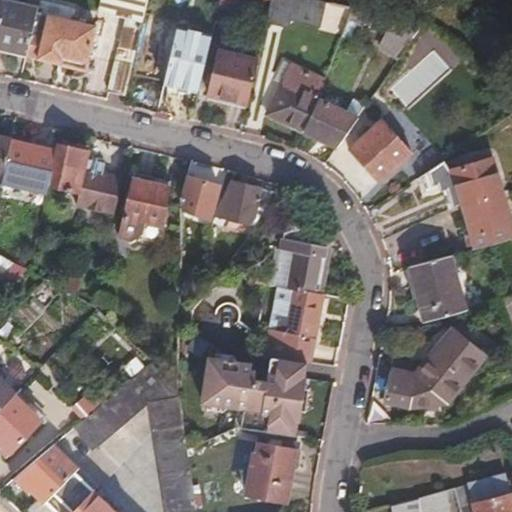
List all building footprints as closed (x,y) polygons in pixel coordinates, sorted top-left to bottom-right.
[(148,0),(101,0),(98,14),(125,20),(143,23),(148,0)] [(329,2),(320,0),(273,0),(269,17),(288,21),(289,15),(324,23),(329,2)] [(38,9),(4,1),(0,18),(0,49),(27,55),(38,9)] [(51,17),(40,59),(62,65),(64,57),(86,63),(95,28),(51,17)] [(398,57),(421,24),(396,18),(381,47),(398,57)] [(125,20),(117,49),(136,54),(143,23),(125,20)] [(177,28),(163,87),(196,95),(212,37),(177,28)] [(107,93),(125,99),(136,54),(117,49),(107,93)] [(208,98),(246,107),(257,63),(219,54),(208,98)] [(267,109),(303,130),(316,98),(324,79),(289,61),(279,76),(286,80),(267,109)] [(303,130),(335,148),(364,107),(351,100),(343,111),(316,98),(303,130)] [(379,129),(345,152),(370,188),(404,165),(379,129)] [(0,138),(0,180),(2,181),(12,141),(0,138)] [(84,164),(87,154),(87,152),(57,146),(55,152),(51,172),(48,187),(78,193),(75,204),(115,214),(125,172),(84,164)] [(127,163),(87,154),(84,164),(125,172),(127,163)] [(450,170),(460,204),(500,191),(491,158),(450,170)] [(218,182),(190,175),(184,203),(183,208),(211,213),(218,182)] [(233,178),(213,223),(220,226),(224,219),(236,225),(243,221),(249,211),(259,217),(272,196),(233,178)] [(171,189),(136,180),(123,230),(159,238),(171,189)] [(500,191),(460,204),(469,238),(509,225),(500,191)] [(278,288),(276,297),(314,291),(323,247),(314,245),(316,231),(284,224),(271,287),(278,288)] [(511,239),(511,234),(509,225),(469,238),(473,251),(497,244),(511,239)] [(0,276),(12,284),(22,267),(0,254),(0,276)] [(444,258),(404,269),(418,318),(457,308),(444,258)] [(72,264),(67,289),(68,289),(79,295),(85,267),(72,264)] [(303,359),(305,362),(318,296),(313,295),(314,291),(276,297),(276,300),(288,303),(286,310),(279,309),(277,318),(270,316),(263,352),(267,353),(303,359)] [(455,322),(448,330),(474,352),(481,343),(455,322)] [(475,353),(474,352),(448,330),(447,329),(413,369),(407,366),(390,361),(379,398),(406,406),(440,398),(475,353)] [(290,436),(303,359),(267,353),(262,378),(247,375),(249,365),(212,359),(205,398),(235,403),(231,426),(290,436)] [(161,375),(148,362),(114,390),(81,418),(72,425),(79,433),(84,429),(97,443),(144,405),(162,511),(193,507),(182,440),(176,391),(161,375)] [(103,377),(70,404),(81,418),(114,390),(103,377)] [(0,411),(12,399),(16,395),(0,380),(0,411)] [(12,399),(0,411),(0,446),(7,454),(37,423),(12,399)] [(265,435),(264,442),(288,446),(290,439),(265,435)] [(288,446),(264,442),(252,440),(251,451),(247,450),(240,491),(280,498),(288,446)] [(108,511),(86,491),(65,511),(108,511)] [(443,511),(441,491),(393,505),(385,507),(385,511),(443,511)] [(470,511),(508,511),(503,492),(468,501),(470,511)]
